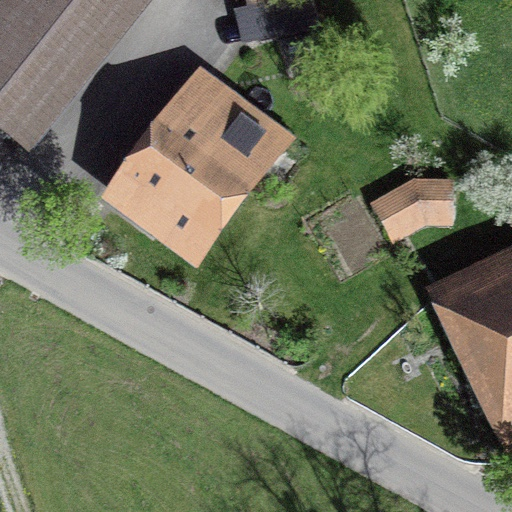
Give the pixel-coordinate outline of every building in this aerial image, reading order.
[(117,0),(27,0),(0,35),(0,148),(2,150),(117,0)] [(310,0),(234,0),(244,43),(317,27),(310,0)] [(294,168),(203,102),(106,233),(197,300),(294,168)] [(415,186),(375,212),(391,242),(421,221),(449,222),(450,188),(415,186)] [(511,293),(469,314),(511,406),(511,293)]
